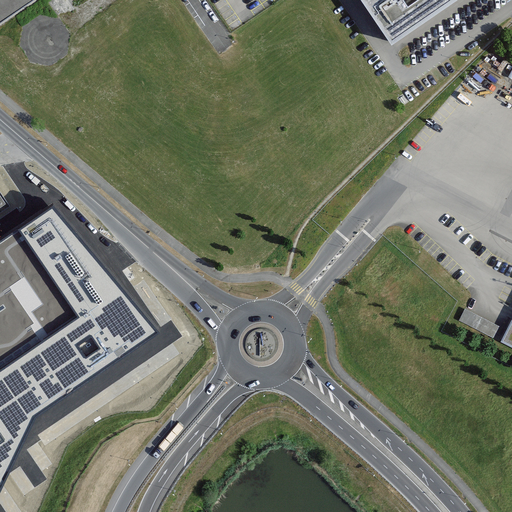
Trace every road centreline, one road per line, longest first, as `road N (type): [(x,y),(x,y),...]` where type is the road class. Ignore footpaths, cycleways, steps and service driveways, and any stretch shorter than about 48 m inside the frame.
road 1 (tertiary): [(180,276),(0,118)]
road 2 (secondary): [(460,511),(293,342)]
road 3 (secondary): [(270,375),(318,408),(430,511)]
road 4 (motorway): [(229,356),(119,511)]
road 5 (motorway): [(143,511),(194,435),(259,376)]
